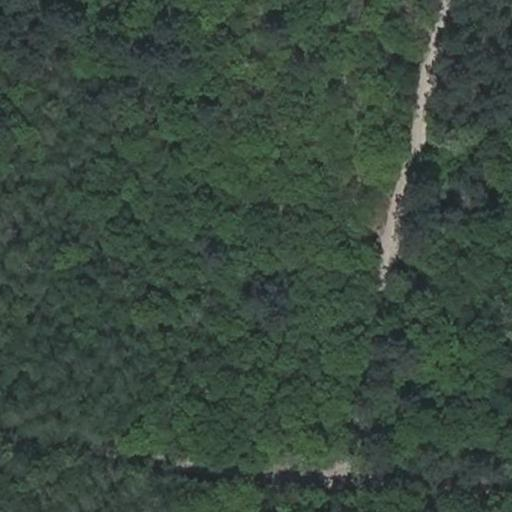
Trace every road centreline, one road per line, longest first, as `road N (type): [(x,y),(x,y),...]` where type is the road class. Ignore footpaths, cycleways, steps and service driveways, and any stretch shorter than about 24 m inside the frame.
road 1 (track): [(0,418),(511,500)]
road 2 (track): [(460,0),(396,252),(364,477)]
